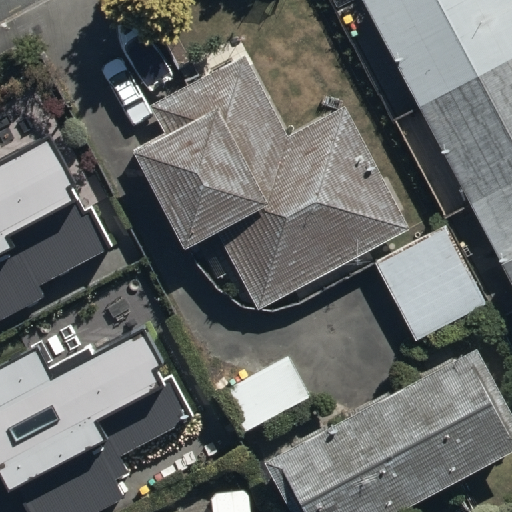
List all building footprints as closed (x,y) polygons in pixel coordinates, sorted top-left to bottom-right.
[(511,0),(369,0),(366,2),(476,211),(455,223),(468,247),(491,235),(511,274),(511,0)] [(287,128),(246,48),(152,96),(163,117),(134,132),(185,233),(214,217),(256,299),(411,220),(347,97),(287,128)] [(0,307),(41,286),(37,278),(106,241),(86,205),(80,208),(65,181),(72,177),(47,130),(0,154),(0,307)] [(489,293),(445,213),(373,253),(417,333),(489,293)] [(31,346),(0,362),(0,455),(29,511),(74,511),(123,486),(117,475),(125,471),(114,451),(188,412),(172,382),(165,386),(149,356),(155,352),(141,327),(47,376),(31,346)] [(511,399),(476,333),(267,445),(302,511),(370,511),(511,436),(511,399)] [(287,348),(217,385),(239,427),(309,390),(287,348)] [(263,511),(262,502),(253,503),(250,478),(206,483),(208,505),(152,511),(263,511)]
